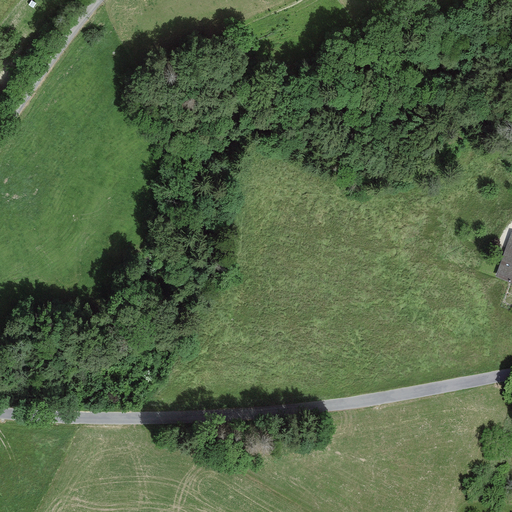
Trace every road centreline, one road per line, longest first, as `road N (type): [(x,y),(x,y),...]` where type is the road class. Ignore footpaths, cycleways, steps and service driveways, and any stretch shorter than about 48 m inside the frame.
road 1 (unclassified): [(511,373),(346,403),(131,416),(0,409)]
road 2 (unclassified): [(99,0),(0,126)]
